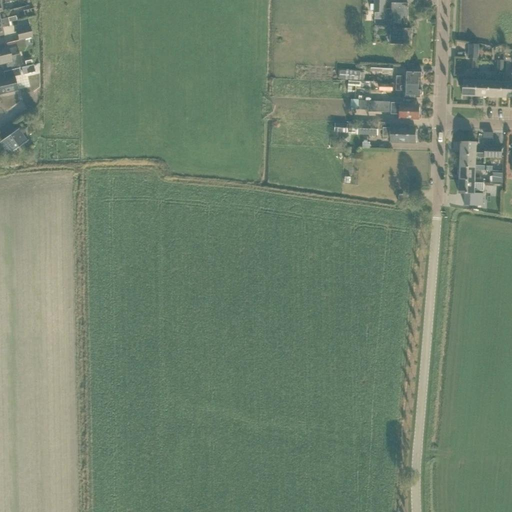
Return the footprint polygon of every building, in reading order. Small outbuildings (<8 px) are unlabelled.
[(0,0),(0,12),(3,12),(1,4),(9,2),(8,0),(0,0)] [(374,0),(374,13),(386,13),(385,0),(374,0)] [(390,45),(410,45),(411,29),(407,29),(408,4),(392,3),(390,45)] [(9,22),(0,24),(0,36),(3,36),(2,28),(9,26),(9,22)] [(16,30),(18,41),(32,38),(30,27),(16,30)] [(480,42),(469,42),(468,57),(479,57),(480,42)] [(0,64),(5,63),(7,68),(22,65),(20,54),(10,57),(8,48),(0,50),(0,64)] [(34,65),(22,67),(23,75),(35,72),(34,65)] [(0,80),(0,94),(17,91),(14,77),(21,76),(19,68),(6,71),(8,78),(0,80)] [(360,81),(361,72),(346,71),(345,80),(360,81)] [(396,77),(396,84),(421,85),(422,71),(405,71),(405,80),(403,80),(403,77),(396,77)] [(463,96),(476,97),(476,81),(478,81),(478,75),(479,72),(474,72),(474,81),(472,81),(472,77),(459,77),(459,85),(463,85),(463,96)] [(478,81),(476,81),(476,97),(488,97),(489,82),(491,82),(491,73),(487,73),(486,75),(478,75),(478,81)] [(501,98),(502,82),(503,82),(504,73),(499,73),(499,82),(491,82),(489,82),(488,97),(501,98)] [(502,82),(501,98),(511,98),(511,73),(511,74),(511,83),(503,82),(502,82)] [(421,98),(421,85),(396,84),(396,91),(402,91),(402,89),(404,89),(404,97),(421,98)] [(359,101),(359,110),(367,110),(367,112),(390,113),(390,102),(359,101)] [(400,115),(400,119),(419,120),(419,107),(400,106),(400,104),(391,103),(391,111),(391,114),(400,115)] [(391,123),(377,123),(357,123),(357,136),(377,136),(377,130),(383,130),(383,138),(390,138),(390,142),(416,143),(416,129),(391,128),(391,123)] [(347,133),(348,124),(335,124),(335,132),(347,133)] [(27,134),(33,130),(30,125),(24,130),(27,134)] [(0,141),(0,146),(7,156),(28,140),(19,128),(0,141)] [(461,143),(460,156),(476,156),(476,158),(501,158),(502,147),(485,146),(485,154),(476,153),(476,143),(461,143)] [(476,158),(476,156),(460,156),(460,168),(476,169),(476,171),(485,171),(485,166),(476,166),(476,158)] [(460,181),(475,181),(475,183),(484,184),(484,179),(475,179),(476,171),(476,169),(460,168),(460,181)] [(484,202),(484,184),(475,183),(475,181),(460,181),(459,194),(465,194),(465,206),(484,206),(484,202)]
